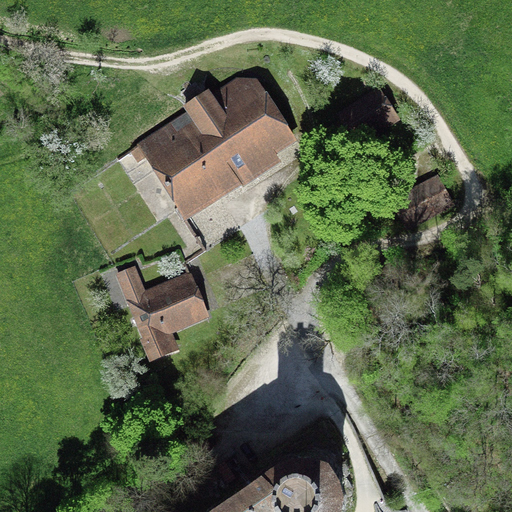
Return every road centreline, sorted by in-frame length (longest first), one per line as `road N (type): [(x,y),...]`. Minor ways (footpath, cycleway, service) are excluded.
road 1 (track): [(484,206),(421,104),(382,67),(314,40),(262,38),(146,67),(0,39)]
road 2 (track): [(305,315),(328,266),(484,206)]
road 3 (track): [(172,59),(120,102),(0,160)]
